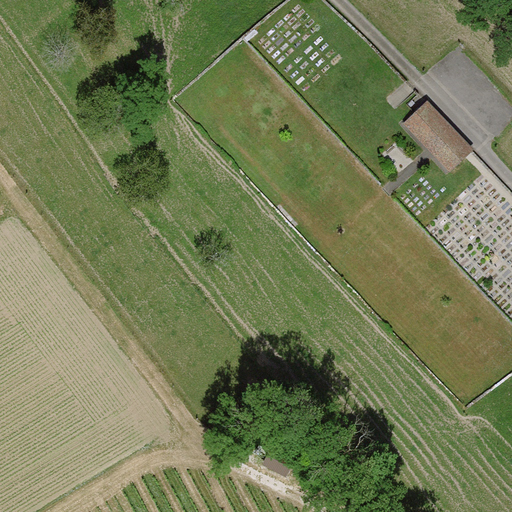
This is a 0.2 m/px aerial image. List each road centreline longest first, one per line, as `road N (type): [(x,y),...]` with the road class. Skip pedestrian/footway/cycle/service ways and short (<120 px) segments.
road 1 (track): [(0,179),(195,433),(222,458),(328,511)]
road 2 (track): [(195,433),(157,437),(29,511)]
